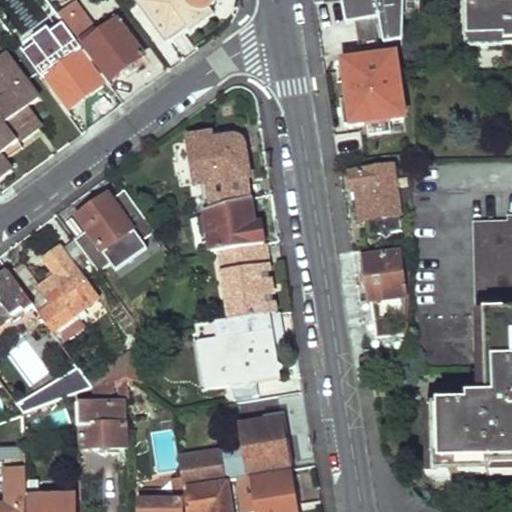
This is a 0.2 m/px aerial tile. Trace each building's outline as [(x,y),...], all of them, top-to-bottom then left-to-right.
[(143,0),(136,5),(165,46),(186,31),(189,35),(213,18),(209,13),(214,7),(215,0),(143,0)] [(511,0),(462,0),(465,39),(501,38),(501,44),(511,43),(511,0)] [(118,26),(84,50),(110,86),(145,60),(118,26)] [(35,56),(27,62),(42,83),(46,80),(71,115),(104,90),(78,55),(52,76),(35,56)] [(338,64),(348,135),(408,127),(399,55),(338,64)] [(0,64),(0,106),(26,143),(30,141),(25,136),(40,124),(32,110),(39,105),(7,59),(0,64)] [(0,184),(11,176),(2,161),(19,148),(26,143),(0,106),(0,184)] [(25,136),(30,141),(45,130),(40,124),(25,136)] [(204,191),(209,216),(249,203),(247,184),(252,183),(247,154),(245,148),(241,146),(235,144),(215,146),(214,141),(190,143),(197,191),(204,191)] [(2,161),(5,164),(21,152),(19,148),(2,161)] [(391,171),(350,178),(353,196),(361,195),(366,222),(367,222),(370,238),(380,236),(386,241),(390,234),(400,233),(398,217),(399,217),(406,216),(407,168),(391,171)] [(92,263),(100,273),(112,265),(117,272),(149,249),(144,242),(156,233),(126,190),(116,197),(111,190),(75,217),(86,232),(75,240),(92,263)] [(366,222),(361,195),(353,196),(357,224),(366,222)] [(206,217),(214,258),(242,254),(265,250),(262,229),(257,230),(253,203),(249,203),(209,216),(206,217)] [(466,414),(430,415),(432,486),(489,484),(489,479),(511,478),(511,217),(507,217),(507,223),(473,224),(475,321),(483,321),(485,407),(466,407),(466,414)] [(37,311),(54,335),(79,316),(103,299),(82,271),(92,263),(75,240),(65,248),(62,244),(42,259),(54,275),(40,285),(25,264),(11,275),(34,306),(37,311)] [(226,280),(232,322),(276,315),(265,250),(242,254),(244,276),(226,280)] [(405,295),(399,256),(362,261),(368,306),(370,306),(376,344),(403,340),(405,295)] [(7,270),(0,274),(0,330),(21,316),(34,306),(11,275),(7,270)] [(34,306),(21,316),(24,320),(37,311),(34,306)] [(93,335),(79,316),(54,335),(67,353),(93,335)] [(286,336),(283,318),(273,320),(276,337),(286,336)] [(202,331),(214,398),(283,387),(279,356),(289,354),(286,336),(276,337),(273,320),(202,331)] [(136,352),(131,350),(86,378),(94,388),(126,377),(131,366),(134,357),(136,352)] [(150,363),(134,357),(131,366),(146,372),(150,363)] [(146,372),(131,366),(126,377),(142,383),(146,372)] [(86,378),(79,368),(17,405),(24,415),(94,388),(86,378)] [(94,388),(95,401),(128,400),(126,377),(94,388)] [(81,429),(82,452),(131,450),(130,422),(128,422),(128,400),(95,401),(78,402),(79,429),(81,429)] [(248,454),(251,478),(290,472),(282,424),(244,431),(248,454)] [(0,511),(28,511),(28,495),(28,481),(27,446),(0,447),(0,463),(5,463),(6,503),(0,503),(0,511)] [(181,463),(184,482),(186,492),(229,486),(238,484),(249,482),(252,482),(251,478),(248,454),(181,463)] [(297,511),(291,480),(255,486),(258,508),(258,511),(297,511)] [(40,481),(28,481),(28,495),(40,495),(40,481)] [(255,486),(255,481),(252,482),(249,482),(238,484),(239,491),(242,510),(258,508),(255,486)] [(188,511),(186,492),(184,482),(175,483),(176,504),(150,504),(150,494),(140,495),(140,511),(188,511)] [(188,511),(231,511),(229,486),(186,492),(188,511)] [(28,495),(28,511),(81,511),(81,493),(40,495),(28,495)]
